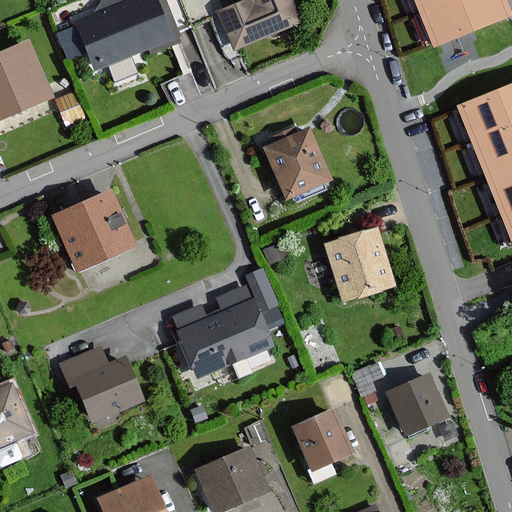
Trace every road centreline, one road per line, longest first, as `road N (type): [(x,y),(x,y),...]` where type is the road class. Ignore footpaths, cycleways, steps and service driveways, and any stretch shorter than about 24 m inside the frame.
road 1 (residential): [(0,198),(366,42)]
road 2 (residential): [(454,322),(366,42)]
road 3 (residential): [(511,500),(454,322)]
